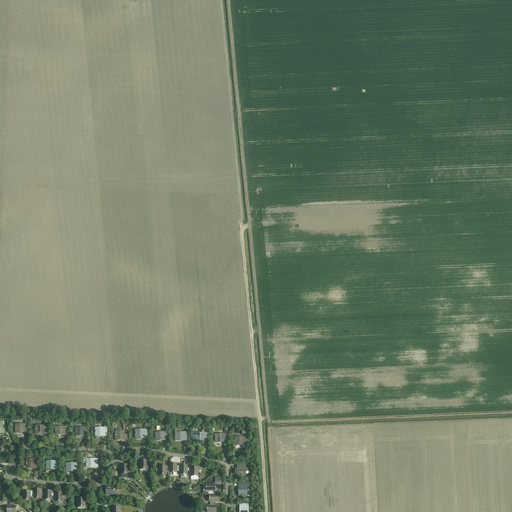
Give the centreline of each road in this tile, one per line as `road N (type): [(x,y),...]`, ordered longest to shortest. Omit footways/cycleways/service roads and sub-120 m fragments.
road 1 (track): [(219,0),(260,419)]
road 2 (residential): [(228,511),(227,466),(149,451),(116,460)]
